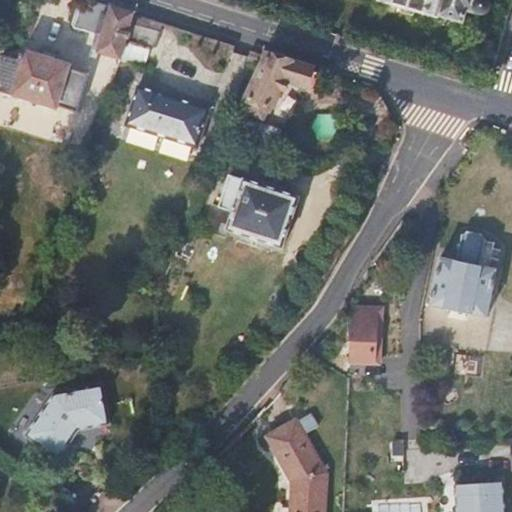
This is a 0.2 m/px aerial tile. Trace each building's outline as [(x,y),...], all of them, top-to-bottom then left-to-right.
[(88,0),(79,0),(72,24),(74,27),(100,35),(97,50),(98,53),(119,59),(126,38),(133,14),(88,0)] [(484,2),(480,2),(480,0),(380,0),(380,1),(439,18),(440,17),(464,25),(467,12),(477,14),(479,10),(480,15),(485,16),(490,13),(493,11),(492,7),(489,3),(484,2)] [(158,22),(147,18),(144,29),(154,31),(158,22)] [(175,34),(161,30),(154,55),(168,59),(175,34)] [(126,38),(119,59),(142,67),(148,45),(126,38)] [(24,61),(3,55),(0,66),(0,78),(2,79),(0,90),(59,108),(60,104),(79,111),(91,73),(72,67),(71,63),(28,51),(24,61)] [(312,70),(266,56),(242,108),(266,119),(278,97),(282,98),(286,89),(305,95),(312,70)] [(210,108),(138,85),(128,122),(198,144),(210,108)] [(277,147),(285,127),(251,115),(243,135),(277,147)] [(392,146),(396,135),(378,127),(374,138),(392,146)] [(279,249),(295,199),(228,177),(217,207),(212,205),(203,231),(223,239),(226,233),(279,249)] [(462,236),(457,262),(440,260),(430,308),(486,318),(496,271),(480,268),(485,241),(482,236),(468,233),(462,236)] [(364,362),(377,362),(378,354),(380,351),(381,334),(376,332),(377,330),(370,330),(371,308),(354,307),(351,353),(364,355),(364,362)] [(53,393),(25,436),(57,458),(76,430),(108,424),(101,385),(53,393)] [(319,511),(323,475),(294,422),(267,436),(291,478),(289,511),(319,511)] [(504,511),(503,483),(454,485),(455,511),(504,511)]
